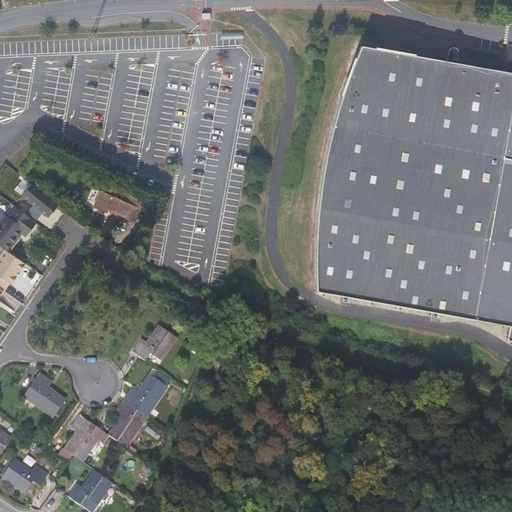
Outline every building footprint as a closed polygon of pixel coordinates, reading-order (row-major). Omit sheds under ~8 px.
[(316,291),(510,326),(511,326),(511,73),(473,66),(455,63),(457,53),(457,51),(456,49),(455,49),(453,48),(452,48),(451,48),(449,49),(448,51),(446,61),(394,52),(359,46),(350,71),(344,88),(341,96),(335,118),(328,143),(323,167),(320,192),(317,217),(315,242),(315,266),(316,291)] [(511,65),(474,59),(473,66),(511,73),(511,65)] [(127,217),(133,203),(136,204),(140,197),(126,190),(125,192),(110,186),(111,183),(107,181),(102,192),(94,189),(90,197),(87,203),(97,208),(99,204),(127,217)] [(25,185),(15,196),(42,218),(51,207),(25,185)] [(29,224),(9,208),(0,221),(0,251),(2,252),(15,233),(21,237),(29,224)] [(21,265),(0,251),(0,291),(5,284),(7,286),(21,265)] [(124,354),(132,360),(137,363),(142,356),(152,363),(167,341),(152,330),(140,347),(133,342),(124,354)] [(33,376),(19,397),(47,417),(59,401),(42,390),(45,384),(33,376)] [(113,421),(101,437),(118,448),(133,426),(123,419),(128,412),(138,419),(158,390),(143,379),(131,396),(125,392),(108,417),(113,421)] [(71,436),(59,453),(68,459),(76,464),(90,442),(96,446),(101,437),(72,419),(64,431),(71,436)] [(64,466),(68,459),(59,453),(56,451),(52,457),(64,466)] [(0,474),(0,481),(19,494),(26,485),(34,490),(43,477),(29,467),(25,474),(8,463),(0,474)] [(70,487),(62,499),(81,511),(86,511),(105,484),(89,473),(77,491),(70,487)]
